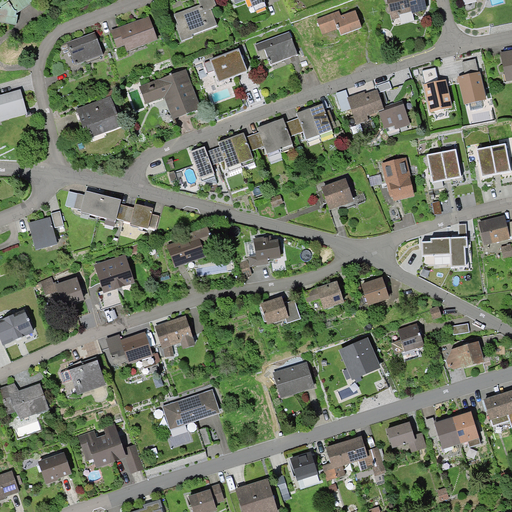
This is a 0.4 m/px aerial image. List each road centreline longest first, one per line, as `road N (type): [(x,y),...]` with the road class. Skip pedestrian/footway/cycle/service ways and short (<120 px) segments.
road 1 (residential): [(511,368),(70,511)]
road 2 (residential): [(369,251),(317,275),(198,299),(89,335),(0,375)]
road 3 (residential): [(456,46),(157,151),(129,187)]
road 4 (residential): [(129,187),(369,251)]
road 5 (residential): [(55,173),(36,71),(41,54),(65,28),(141,0)]
road 6 (residential): [(369,251),(511,333)]
road 7 (residential): [(511,202),(369,251)]
